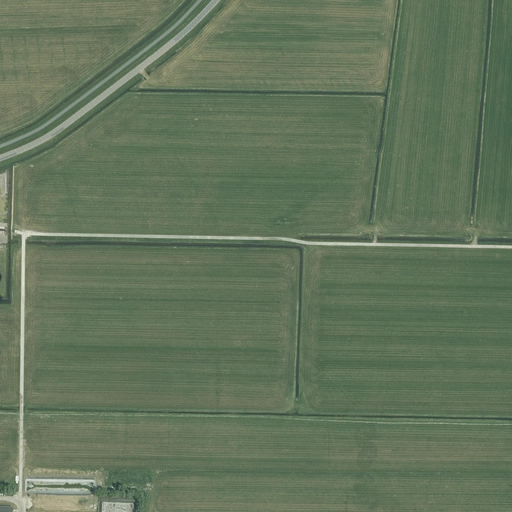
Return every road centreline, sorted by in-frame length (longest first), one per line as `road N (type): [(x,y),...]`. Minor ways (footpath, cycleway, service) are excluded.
road 1 (track): [(20,501),(23,234),(511,247)]
road 2 (secondary): [(215,0),(60,128),(0,157)]
